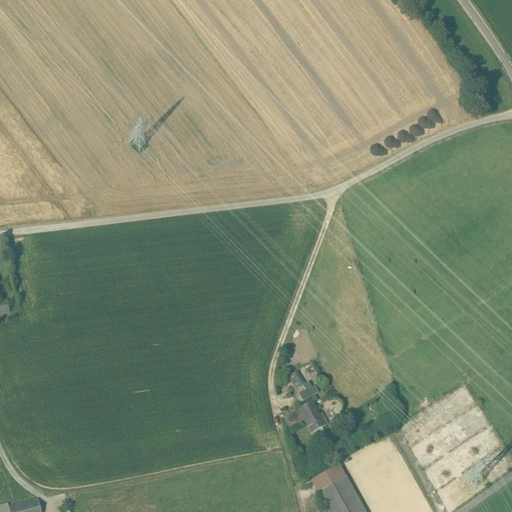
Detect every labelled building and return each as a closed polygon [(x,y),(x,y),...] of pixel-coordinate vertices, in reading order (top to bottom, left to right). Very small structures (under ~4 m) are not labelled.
[(301,375),(290,380),(293,385),(303,380),(301,375)] [(314,387),(298,396),(302,403),(318,394),(314,387)] [(312,404),(299,412),(311,435),(313,434),(322,429),(323,428),(317,417),(319,416),(312,404)] [(327,426),(321,414),(319,416),(317,417),(323,428),(327,426)] [(322,429),(313,434),(316,440),(325,435),(322,429)] [(331,472),(311,483),(314,488),(318,495),(346,479),(342,472),(334,477),(331,472)] [(364,511),(346,479),(318,495),(327,511),(364,511)] [(40,511),(38,501),(8,508),(9,511),(40,511)]
